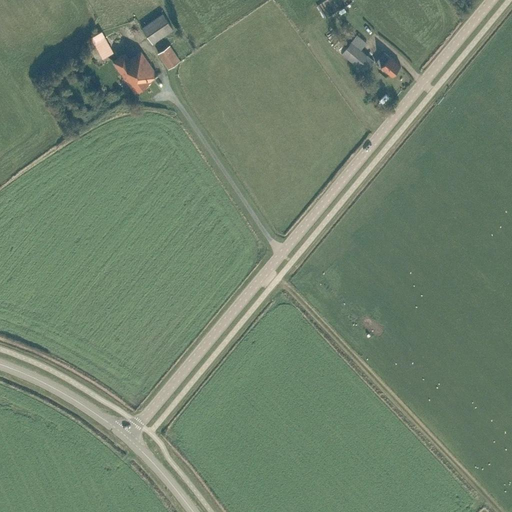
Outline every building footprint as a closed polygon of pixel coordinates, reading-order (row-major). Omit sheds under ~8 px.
[(164,14),(143,28),(153,43),(174,29),(164,14)] [(102,31),(91,37),(103,58),(114,52),(102,31)] [(340,41),(334,47),(342,53),(365,72),(374,61),(361,50),(367,42),(357,34),(351,41),(351,42),(347,47),(340,41)] [(170,45),(158,53),(169,68),(180,61),(170,45)] [(126,55),(114,63),(128,84),(128,83),(135,93),(150,83),(149,82),(158,76),(141,52),(130,60),(126,55)] [(385,52),(376,63),(393,76),(401,66),(385,52)]
